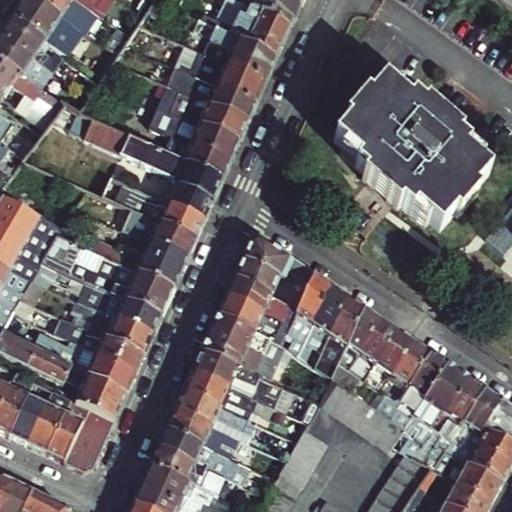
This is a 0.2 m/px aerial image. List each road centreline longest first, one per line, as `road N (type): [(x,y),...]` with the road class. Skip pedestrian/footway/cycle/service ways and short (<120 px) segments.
road 1 (residential): [(240,201),(104,509)]
road 2 (residential): [(240,201),(511,388)]
road 3 (residential): [(334,0),(240,201)]
